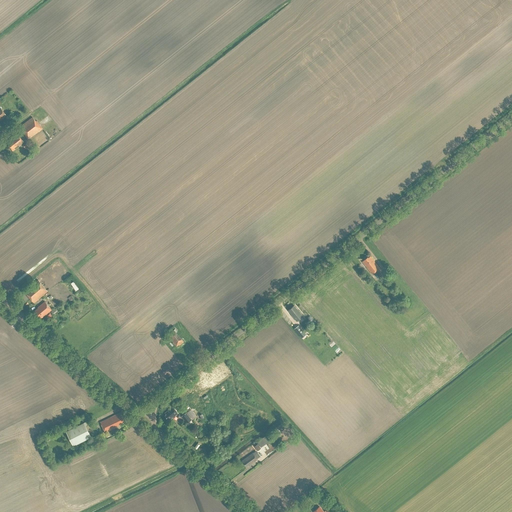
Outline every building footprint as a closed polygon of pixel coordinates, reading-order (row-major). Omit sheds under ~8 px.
[(19,126),(23,131),(21,132),(27,140),(42,129),(36,121),(35,121),(32,117),(19,126)] [(9,143),(8,144),(12,151),(23,142),(17,134),(7,141),(9,143)] [(364,259),(362,261),(372,273),(380,267),(370,255),(368,257),(367,256),(364,259)] [(38,279),(24,291),(34,302),(48,291),(38,279)] [(74,281),(71,283),(76,291),(79,289),(74,281)] [(47,313),(52,309),(45,301),(38,307),(35,310),(41,317),(46,313),(47,313)] [(289,310),(292,314),(292,315),(297,321),(303,315),(298,309),(297,310),(294,306),(289,310)] [(306,334),(298,325),(294,328),(302,338),(306,334)] [(180,345),(184,342),(174,330),(168,335),(177,346),(179,344),(180,345)] [(166,414),(164,415),(167,419),(169,417),(170,419),(172,417),(178,413),(173,406),(165,412),(166,414)] [(119,423),(124,421),(120,412),(101,422),(106,432),(116,427),(116,426),(120,424),(119,423)] [(186,412),(181,416),(187,423),(192,420),(186,412)] [(84,422),(66,431),(73,446),(91,437),(84,422)] [(258,459),(257,458),(261,455),(258,452),(255,455),(253,453),(242,460),(246,466),(249,464),(249,465),(258,459)]
